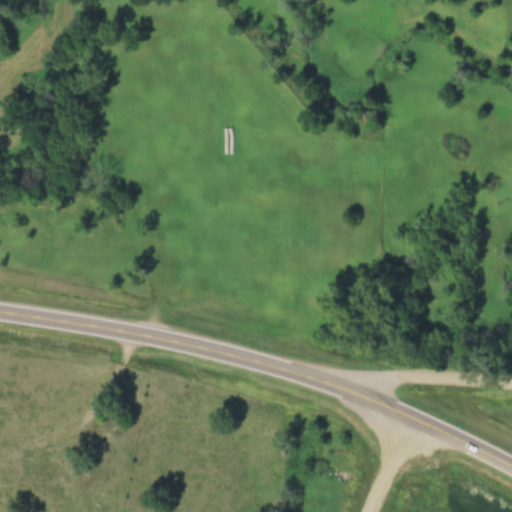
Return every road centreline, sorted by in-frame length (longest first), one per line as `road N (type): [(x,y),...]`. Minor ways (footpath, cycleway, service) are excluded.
road 1 (primary): [(511,466),(380,401),(267,364),(0,312)]
road 2 (residential): [(511,383),(391,378),(350,389)]
